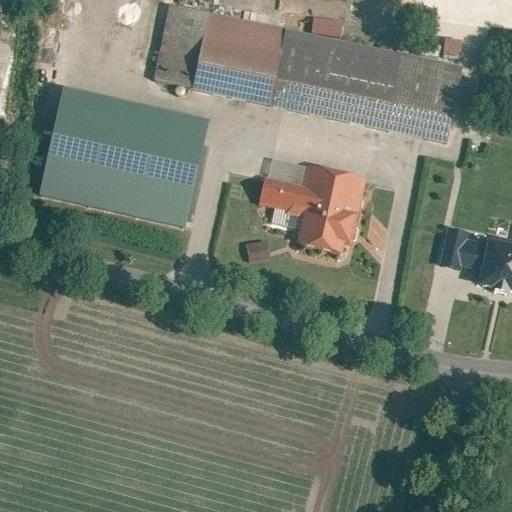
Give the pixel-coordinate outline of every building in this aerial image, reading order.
[(511,0),(423,0),(422,18),(511,28),(511,0)] [(214,18),(173,9),(157,83),(199,92),(214,18)] [(289,33),(214,18),(199,92),(274,108),(289,33)] [(274,108),(449,144),(464,70),(289,33),(274,108)] [(45,199),(185,233),(211,126),(71,92),(45,199)] [(298,250),(349,262),(368,183),(316,171),(312,191),(269,181),(263,208),(305,217),(298,250)] [(468,227),(452,224),(443,269),(459,272),(460,267),(465,240),(468,227)] [(483,291),(511,296),(511,241),(494,238),(492,245),(465,240),(460,267),(487,273),(483,291)] [(267,261),(265,243),(244,246),(246,263),(267,261)]
